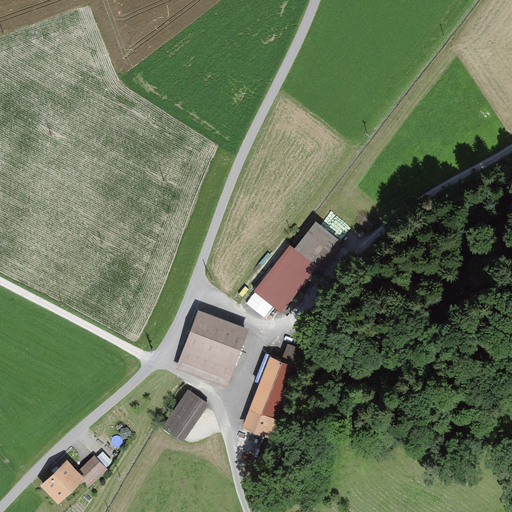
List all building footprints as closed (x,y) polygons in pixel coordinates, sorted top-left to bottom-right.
[(320,228),(301,251),(317,263),(336,240),(320,228)] [(317,263),(301,251),(299,254),(291,248),(257,291),(281,310),(315,266),(317,263)] [(245,333),(198,316),(180,364),(228,381),(245,333)] [(245,425),(271,435),(285,401),(279,398),(292,364),(296,365),(307,336),(304,334),(298,348),(291,345),(285,361),(266,353),(255,380),(262,382),(245,425)] [(180,438),(206,401),(189,389),(163,427),(180,438)] [(102,472),(105,466),(96,457),(78,474),(80,477),(79,478),(87,486),(102,472)] [(51,490),(58,498),(79,478),(80,477),(78,474),(66,463),(47,481),(54,487),(51,490)]
